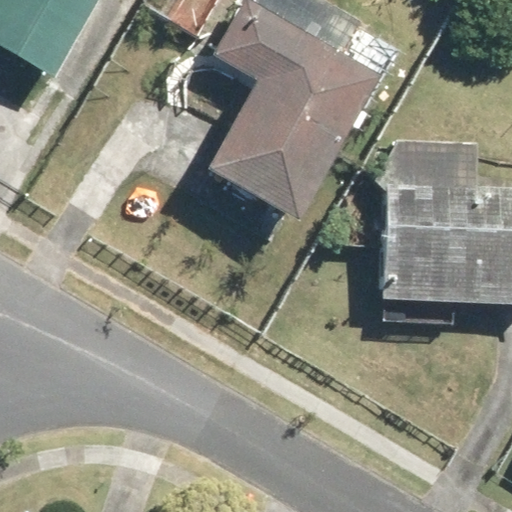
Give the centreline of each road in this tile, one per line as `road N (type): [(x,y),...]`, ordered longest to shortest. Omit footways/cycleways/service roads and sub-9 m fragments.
road 1 (residential): [(116,362),(375,511)]
road 2 (residential): [(0,291),(116,362)]
road 3 (residential): [(116,362),(0,411)]
